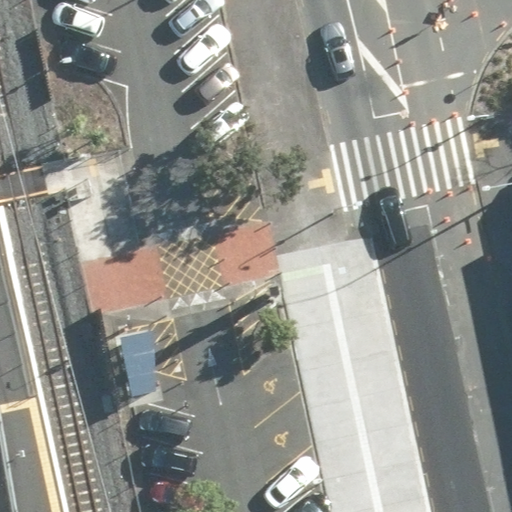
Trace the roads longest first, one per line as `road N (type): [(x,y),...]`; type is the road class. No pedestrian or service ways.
road 1 (primary): [(493,511),(422,162),(368,0)]
road 2 (unknown): [(511,66),(0,85)]
